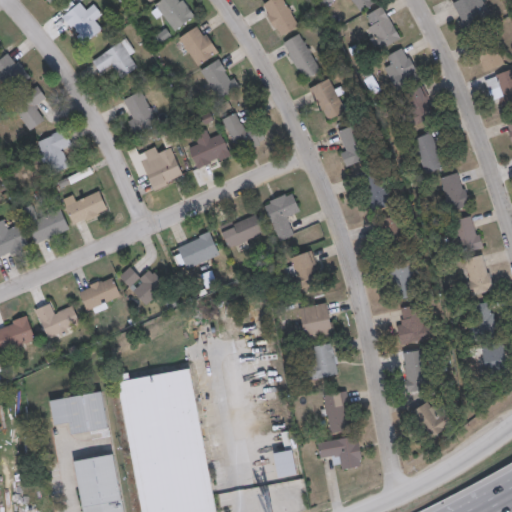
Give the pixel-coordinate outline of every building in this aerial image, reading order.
[(161,0),(154,6),(175,32),(196,15),(184,0),(161,0)] [(282,38),(301,26),(285,0),(268,0),(262,5),(282,38)] [(351,0),(358,12),(378,2),(376,0),(351,0)] [(464,27),(491,15),(483,0),(457,0),(453,2),(464,27)] [(103,29),(96,21),(103,15),(94,3),(86,10),(79,2),(61,17),(84,45),(103,29)] [(367,15),(372,25),(366,29),(379,51),(401,39),(383,6),(367,15)] [(198,67),(219,52),(201,25),(180,40),(198,67)] [(302,81),(322,72),(304,32),(284,41),(302,81)] [(140,68),(126,40),(92,57),(99,71),(110,65),(117,79),(140,68)] [(399,88),(420,75),(403,47),(382,61),(399,88)] [(487,71),(503,61),(495,47),(479,56),(487,71)] [(30,76),(11,51),(0,59),(0,79),(9,92),(30,76)] [(217,100),(239,89),(224,58),(201,69),(217,100)] [(489,88),(501,86),(503,105),(511,103),(511,72),(488,75),(489,88)] [(308,89),(326,121),(347,110),(328,78),(308,89)] [(12,104),(30,131),(47,119),(37,105),(47,98),(39,86),(12,104)] [(415,125),(435,117),(423,87),(403,96),(415,125)] [(131,129),(152,128),(149,93),(128,95),(131,129)] [(223,119),(239,154),(267,141),(259,124),(249,128),(241,110),(223,119)] [(348,166),(365,159),(352,125),(334,132),(348,166)] [(36,140),(48,175),(70,167),(64,148),(72,146),(67,129),(36,140)] [(223,133),(213,137),(209,129),(194,134),(199,145),(189,148),(198,170),(232,156),(223,133)] [(414,137),(425,173),(445,167),(435,131),(414,137)] [(154,190),(186,177),(174,148),(162,153),(159,145),(138,153),(154,190)] [(440,178),(450,211),(470,205),(460,172),(440,178)] [(388,203),(388,181),(368,181),(368,203),(388,203)] [(278,241),(298,235),(291,214),(300,211),(293,191),(264,202),(278,241)] [(63,199),(74,226),(110,211),(102,192),(78,201),(75,194),(63,199)] [(35,244),(71,229),(63,209),(42,217),(36,203),(21,209),(35,244)] [(263,234),(255,214),(221,228),(229,248),(263,234)] [(463,254),(483,247),(473,215),(452,222),(463,254)] [(382,218),(386,243),(404,241),(400,216),(382,218)] [(0,255),(28,250),(23,226),(0,231),(0,255)] [(177,245),(189,273),(214,261),(212,256),(221,253),(211,230),(177,245)] [(300,285),(322,276),(311,249),(289,259),(300,285)] [(391,298),(413,298),(413,261),(391,261),(391,298)] [(119,277),(147,305),(167,285),(150,269),(144,275),(132,264),(119,277)] [(89,315),(123,299),(112,275),(78,291),(89,315)] [(328,301),(299,309),(307,342),(336,334),(328,301)] [(35,309),(48,339),(81,325),(73,304),(55,312),(51,302),(35,309)] [(469,307),(476,338),(498,333),(492,302),(469,307)] [(425,305),(398,308),(402,343),(429,340),(425,305)] [(0,348),(1,353),(37,342),(29,315),(0,324),(0,348)] [(317,378),(340,374),(335,342),(312,346),(317,378)] [(481,350),(489,374),(511,366),(503,343),(481,350)] [(408,392),(427,390),(423,350),(404,352),(408,392)] [(139,511),(214,511),(193,369),(129,378),(128,373),(119,374),(139,511)] [(50,398),(54,427),(67,425),(68,434),(108,429),(103,391),(50,398)] [(348,391),(323,394),(329,435),(354,431),(348,391)] [(432,438),(451,425),(434,398),(414,411),(432,438)] [(318,441),(321,462),(341,459),(342,469),(362,466),(358,435),(318,441)] [(75,459),(82,511),(124,511),(115,453),(75,459)]
